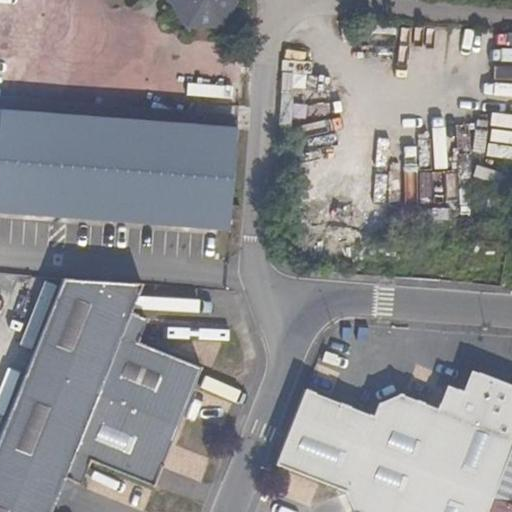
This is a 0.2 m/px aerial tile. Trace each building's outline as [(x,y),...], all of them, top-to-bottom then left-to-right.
[(171,0),(188,27),(221,25),(234,0),(171,0)] [(234,128),(0,111),(0,213),(227,231),(234,128)] [(64,278),(0,437),(0,502),(77,309),(112,282),(64,278)] [(149,321),(132,314),(144,285),(112,282),(77,309),(0,502),(0,511),(51,511),(65,480),(82,487),(91,464),(153,489),(201,370),(139,345),(149,321)] [(487,511),(493,498),(511,450),(511,388),(470,373),(462,393),(446,387),(437,410),(399,395),(378,404),(373,418),(303,390),(273,466),(343,494),(350,511),(487,511)] [(493,498),(487,511),(511,511),(511,506),(506,504),(493,498)]
